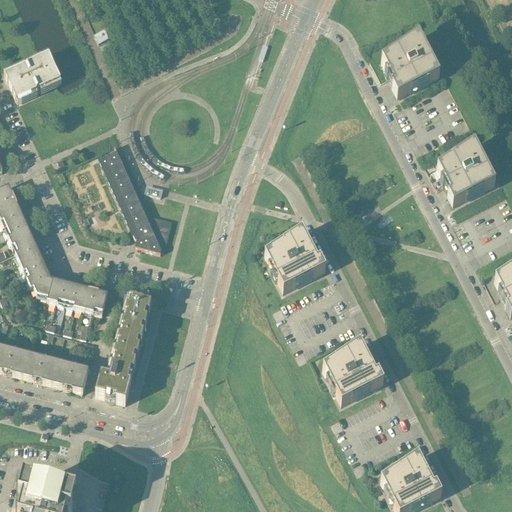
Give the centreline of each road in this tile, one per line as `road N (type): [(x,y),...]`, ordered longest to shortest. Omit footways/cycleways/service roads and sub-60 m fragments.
road 1 (residential): [(246,163),(289,187),(460,511)]
road 2 (residential): [(511,371),(345,49),(304,22)]
road 3 (residential): [(205,301),(63,258),(0,119)]
road 4 (tertiary): [(246,163),(304,22)]
road 5 (tertiary): [(205,301),(246,163)]
